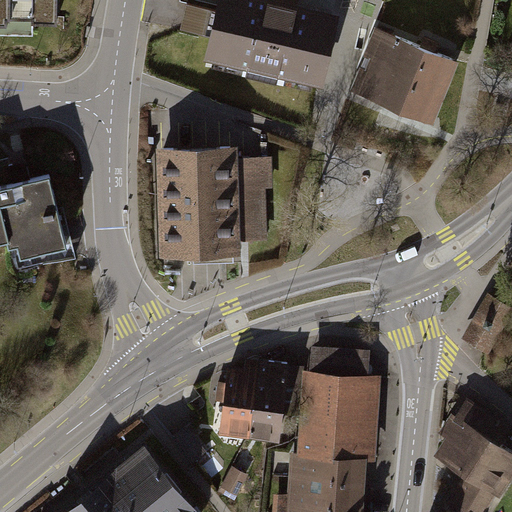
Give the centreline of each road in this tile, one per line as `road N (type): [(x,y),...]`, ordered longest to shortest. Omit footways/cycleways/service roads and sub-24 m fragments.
road 1 (residential): [(111,105),(117,267),(163,359)]
road 2 (secondary): [(393,259),(205,316),(163,359)]
road 3 (secondary): [(163,359),(405,292)]
road 4 (secondary): [(163,359),(0,491)]
road 5 (residential): [(422,353),(407,511)]
road 6 (secondary): [(511,188),(440,238),(393,259)]
road 7 (secondary): [(405,292),(459,264),(511,210)]
